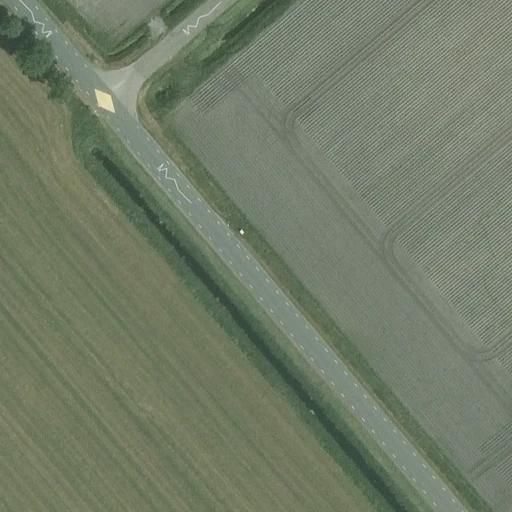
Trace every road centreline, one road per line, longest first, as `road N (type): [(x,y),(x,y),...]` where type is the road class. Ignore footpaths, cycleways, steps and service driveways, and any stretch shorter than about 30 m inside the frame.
road 1 (tertiary): [(452,511),(101,98)]
road 2 (unclassified): [(101,98),(217,0)]
road 3 (tertiary): [(101,98),(18,0)]
